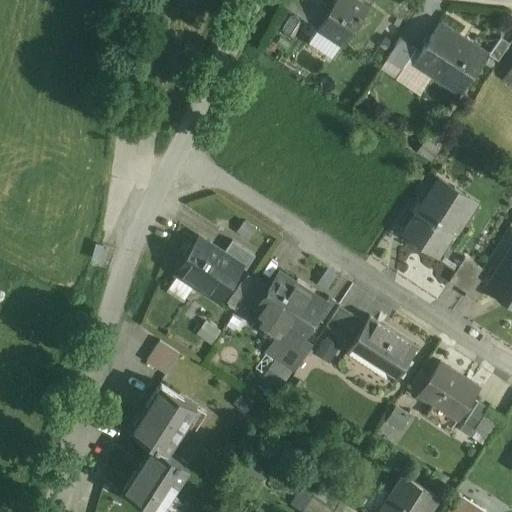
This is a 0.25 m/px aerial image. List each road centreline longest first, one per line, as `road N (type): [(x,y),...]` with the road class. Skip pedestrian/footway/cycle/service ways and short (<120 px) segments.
road 1 (residential): [(511,364),(206,173),(158,172)]
road 2 (unclassified): [(53,511),(140,207),(158,172)]
road 3 (unclassified): [(158,172),(251,0)]
road 4 (residential): [(129,0),(126,134),(158,172)]
